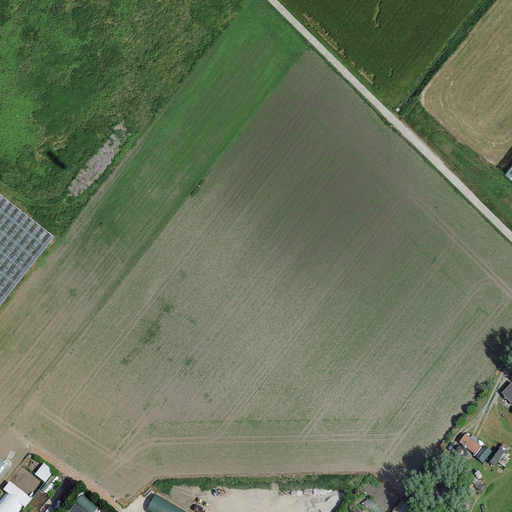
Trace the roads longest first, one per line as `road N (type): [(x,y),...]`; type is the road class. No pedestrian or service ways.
road 1 (track): [(273,0),(511,236)]
road 2 (track): [(0,416),(123,511)]
